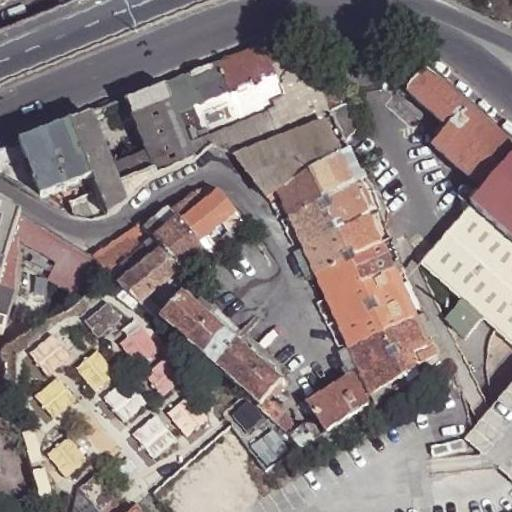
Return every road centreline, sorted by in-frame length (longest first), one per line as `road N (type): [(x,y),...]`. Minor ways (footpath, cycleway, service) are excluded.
road 1 (tertiary): [(0,114),(189,37),(299,6)]
road 2 (unknown): [(368,17),(366,55),(436,243)]
road 3 (tertiary): [(299,6),(417,29),(468,56),(511,95)]
road 4 (secondary): [(377,0),(434,13),(511,49)]
road 5 (motorway): [(126,16),(0,67)]
